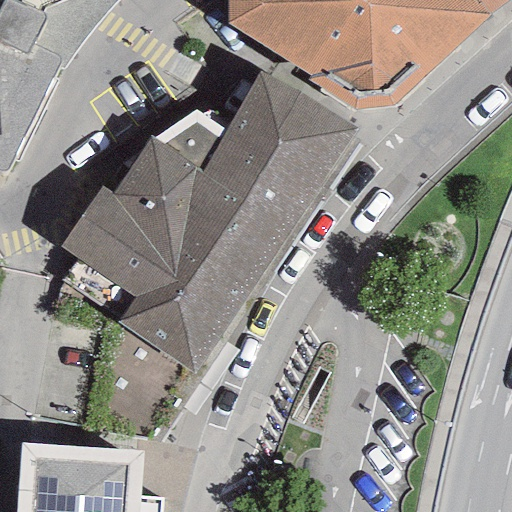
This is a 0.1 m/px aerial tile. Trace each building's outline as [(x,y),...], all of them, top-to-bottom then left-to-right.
[(20,142),(59,61),(31,48),(44,20),(17,7),(19,0),(0,0),(0,172),(5,174),(20,142)] [(226,0),(228,24),(310,76),(308,82),(354,111),(392,106),(491,14),(480,1),(477,4),(473,0),(226,0)] [(491,14),(509,0),(473,0),(477,4),(480,1),(491,14)] [(117,324),(195,374),(357,130),(259,73),(224,131),(194,109),(153,139),(150,135),(112,194),(101,187),(60,248),(78,260),(63,281),(120,320),(117,324)] [(81,447),(20,443),(14,511),(160,511),(161,497),(139,496),(141,451),(81,447)]
